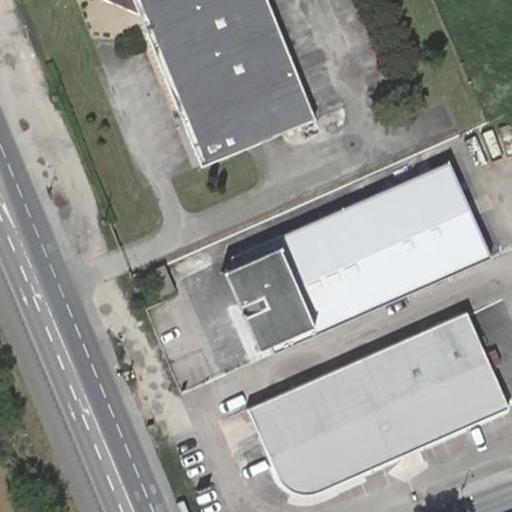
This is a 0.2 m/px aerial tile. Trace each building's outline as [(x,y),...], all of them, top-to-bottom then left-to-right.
[(115,0),(145,15),(138,0),(115,0)] [(138,0),(145,15),(201,162),(314,119),(268,0),(138,0)] [(251,306),(265,339),(270,349),(487,253),(445,158),(227,253),(231,261),(246,295),(235,299),(240,311),(251,306)] [(173,287),(162,260),(146,267),(157,294),(173,287)] [(252,345),(265,339),(251,306),(240,311),(235,299),(246,295),(231,261),(218,267),(252,345)] [(503,404),(461,309),(243,404),(274,475),(279,483),(285,488),(292,490),(299,491),(309,490),(503,404)]
